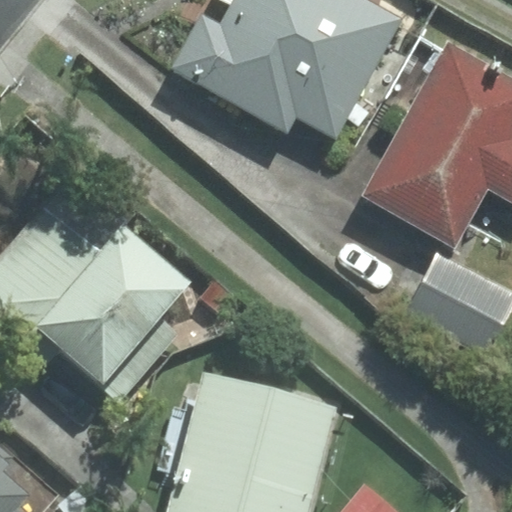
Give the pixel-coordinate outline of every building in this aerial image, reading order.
[(211,0),(172,77),(288,138),(293,128),(330,147),(397,20),(358,0),(211,0)] [(511,83),(440,45),(357,198),(452,249),(482,193),(511,209),(511,83)] [(120,230),(60,183),(0,258),(0,309),(30,334),(22,344),(99,405),(192,287),(120,230)] [(511,302),(511,300),(427,252),(393,311),(479,360),(511,302)] [(308,511),(332,409),(200,379),(169,511),(308,511)] [(15,463),(0,449),(0,511),(33,511),(35,509),(1,479),(15,463)] [(383,511),(366,494),(347,511),(383,511)]
